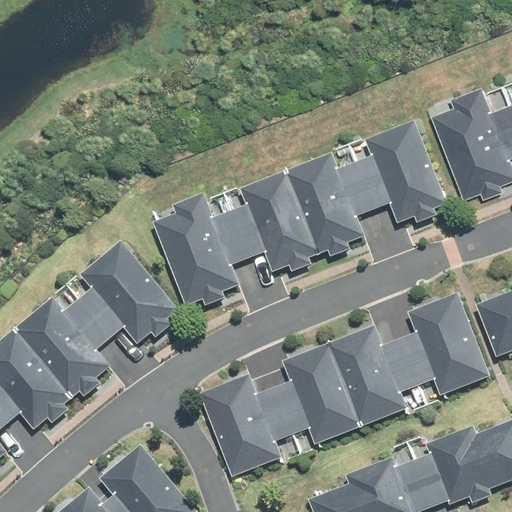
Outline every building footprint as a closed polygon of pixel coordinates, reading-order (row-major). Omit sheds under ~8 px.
[(494,94),(439,115),(472,201),(511,185),(511,109),(501,114),(494,94)] [(218,201),(163,222),(196,308),(250,288),(242,267),(276,254),(284,275),(377,239),(369,219),(401,207),(409,227),(459,208),(426,122),(377,141),(383,158),(350,171),(343,154),(249,190),(256,209),(225,221),(218,201)] [(143,349),(188,312),(130,241),(85,278),(99,295),(72,318),(58,301),(0,348),(0,467),(12,457),(0,443),(28,421),(40,435),(118,370),(104,354),(130,333),(143,349)] [(260,374),(206,395),(239,481),(292,460),(285,440),(318,427),(326,448),(419,412),(411,391),(443,379),(451,400),(502,381),(469,295),(419,314),(426,331),(393,344),(386,326),(291,363),(299,382),(268,394),(260,374)] [(511,295),(483,307),(504,361),(511,358),(511,295)] [(318,503),(321,511),(449,511),(511,488),(511,427),(484,439),(480,429),(432,447),(436,457),(404,469),(401,462),(351,481),(354,489),(318,503)] [(200,511),(149,450),(109,482),(124,500),(115,507),(100,490),(73,511),(200,511)]
